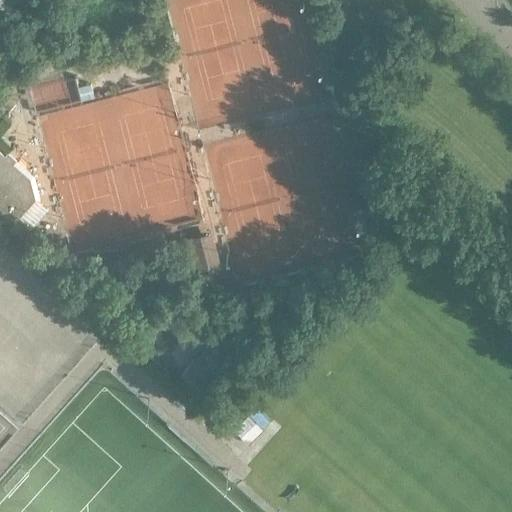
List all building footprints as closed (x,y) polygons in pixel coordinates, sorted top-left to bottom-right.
[(69,33),(52,18),(51,17),(44,24),(62,40),(64,38),(69,33)] [(30,176),(0,149),(0,215),(10,224),(35,197),(30,176)] [(213,231),(208,232),(189,237),(200,281),(216,277),(224,275),(213,231)] [(28,409),(97,329),(5,251),(0,256),(0,353),(34,382),(18,401),(28,409)] [(177,349),(178,351),(218,388),(239,366),(197,327),(177,349)]
